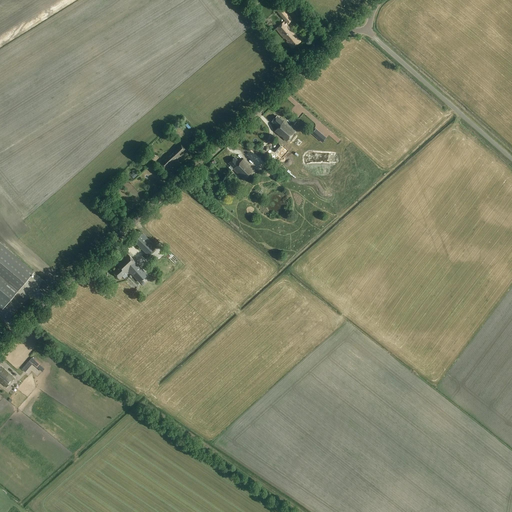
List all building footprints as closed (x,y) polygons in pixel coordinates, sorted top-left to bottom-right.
[(296,16),(303,10),(296,2),(289,7),(296,16)] [(292,48),(300,42),(287,25),(292,20),(281,7),(276,11),(285,21),(276,29),(292,48)] [(277,116),(272,122),(278,127),(274,131),(286,142),(295,131),(283,121),(282,122),(277,116)] [(288,120),(291,122),(292,123),(294,125),(296,122),(289,116),(288,118),(289,119),(288,120)] [(316,128),(312,133),(322,142),(326,138),(316,128)] [(176,162),(178,159),(178,158),(186,150),(179,142),(158,162),(165,170),(169,166),(170,167),(173,164),(172,163),(174,160),(176,162)] [(273,150),(277,154),(283,147),(279,144),(273,150)] [(250,151),(247,155),(256,164),(263,170),(267,166),(259,158),(250,151)] [(234,157),(228,163),(230,165),(228,168),(231,171),(232,169),(243,180),(254,170),(243,158),(239,162),(234,157)] [(131,239),(148,255),(157,246),(139,230),(131,239)] [(0,243),(0,308),(2,310),(34,272),(0,243)] [(141,258),(144,255),(133,246),(130,249),(141,258)] [(113,272),(119,278),(122,276),(125,273),(126,274),(129,271),(139,282),(147,275),(127,253),(116,263),(119,266),(119,267),(113,272)] [(170,262),(159,274),(166,279),(177,267),(170,262)] [(35,361),(34,359),(31,362),(29,364),(27,363),(25,365),(28,368),(32,364),(32,365),(33,364),(37,368),(41,364),(36,360),(35,361)] [(0,382),(6,387),(14,379),(0,366),(0,382)]
